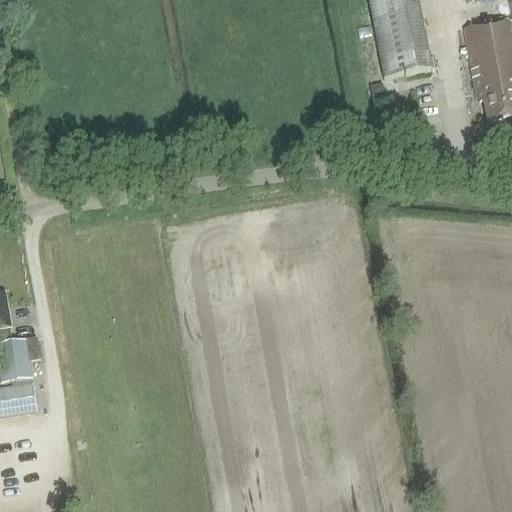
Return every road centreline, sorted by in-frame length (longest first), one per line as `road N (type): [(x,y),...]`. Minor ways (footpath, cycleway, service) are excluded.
road 1 (unclassified): [(0,210),(351,155),(511,176)]
road 2 (unknown): [(28,206),(61,424),(0,431)]
